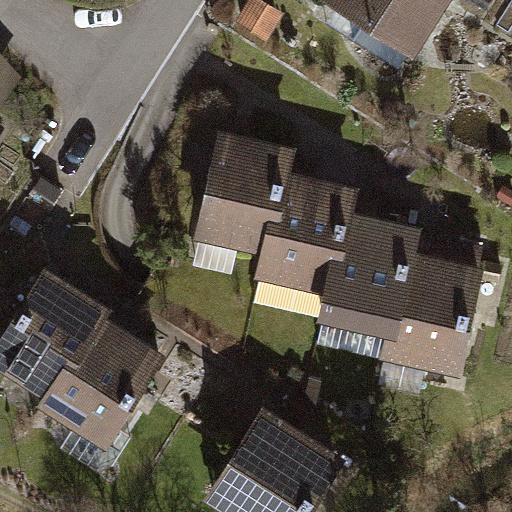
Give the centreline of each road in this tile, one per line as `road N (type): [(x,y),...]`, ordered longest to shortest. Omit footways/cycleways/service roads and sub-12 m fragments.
road 1 (residential): [(181,0),(143,59),(99,75),(0,15)]
road 2 (unknown): [(63,263),(58,219),(68,188),(143,59)]
